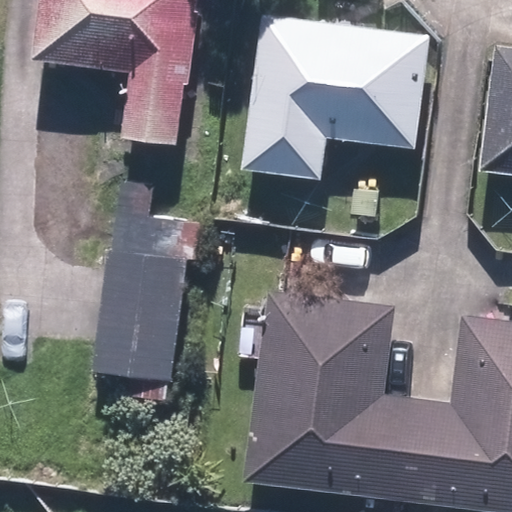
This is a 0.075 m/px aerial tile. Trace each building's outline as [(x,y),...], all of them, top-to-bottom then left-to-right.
[(204,0),(35,0),(31,76),(124,81),(120,144),(177,147),(180,96),(198,97),(204,0)] [(427,30),(253,10),(233,171),(320,181),(325,139),(413,149),(427,30)] [(511,59),(485,57),(472,170),(511,174),(511,59)] [(190,268),(106,256),(89,372),(172,384),(190,268)] [(400,311),(265,296),(245,487),(491,511),(511,511),(511,326),(457,320),(448,404),(390,398),(400,311)]
